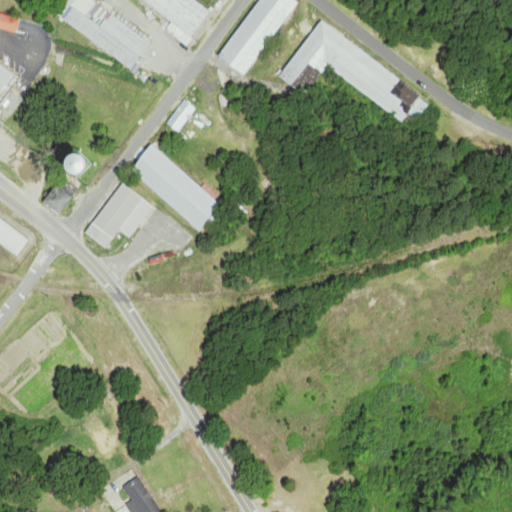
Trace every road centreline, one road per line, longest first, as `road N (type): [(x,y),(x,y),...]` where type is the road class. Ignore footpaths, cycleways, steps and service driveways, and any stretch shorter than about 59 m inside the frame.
road 1 (residential): [(251,511),(121,297),(83,254),(0,187)]
road 2 (residential): [(511,134),(457,106),(323,0)]
